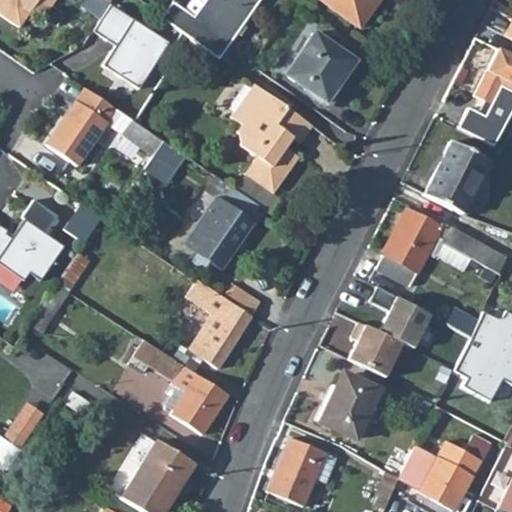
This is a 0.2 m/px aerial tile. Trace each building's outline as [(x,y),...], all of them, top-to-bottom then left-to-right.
[(0,0),(0,14),(19,27),(29,13),(30,11),(41,18),(47,9),(53,0),(0,0)] [(108,1),(106,0),(84,0),(101,11),(108,1)] [(162,16),(160,19),(218,60),(260,0),(205,0),(202,5),(193,18),(184,12),(171,3),(162,16)] [(194,0),(192,0),(184,12),(193,18),(202,5),(194,0)] [(318,0),(358,28),(378,0),(318,0)] [(167,43),(109,5),(91,32),(105,41),(110,34),(118,40),(114,46),(101,66),(137,89),(159,56),(167,43)] [(511,17),(503,36),(511,40),(511,17)] [(352,48),(355,44),(334,29),(331,34),(352,48)] [(324,103),(353,61),(312,33),(282,75),(324,103)] [(159,56),(165,59),(173,46),(167,43),(159,56)] [(511,57),(496,49),(472,96),(482,101),(489,104),(483,116),(476,113),(466,108),(455,129),(491,144),(508,117),(511,108),(511,57)] [(298,144),(311,127),(252,85),(229,116),(240,125),(236,132),(237,146),(255,158),(244,174),(272,193),(297,158),(284,148),(291,139),(298,144)] [(104,124),(114,109),(84,88),(44,145),(75,166),(104,124)] [(489,104),(482,101),(476,113),(483,116),(489,104)] [(119,135),(130,119),(114,109),(104,124),(119,135)] [(507,138),(511,129),(511,119),(508,117),(498,133),(507,138)] [(164,185),(184,156),(130,119),(119,135),(151,156),(142,169),(164,185)] [(459,215),(487,161),(448,142),(421,195),(459,215)] [(270,214),(280,199),(244,174),(233,189),(233,190),(257,206),(270,214)] [(223,204),(248,220),(257,206),(233,190),(223,204)] [(219,270),(252,223),(248,220),(223,204),(214,197),(181,245),(195,254),(207,262),(219,270)] [(83,242),(98,220),(74,203),(57,225),(83,242)] [(441,223),(440,227),(405,209),(373,269),(407,288),(425,254),(433,258),(434,255),(462,272),(469,259),(441,243),(450,228),(441,223)] [(5,231),(0,227),(0,264),(22,280),(27,272),(39,280),(62,245),(22,218),(10,235),(9,238),(3,234),(5,231)] [(498,275),(505,258),(450,228),(441,243),(469,259),(498,275)] [(72,285),(88,261),(76,253),(59,277),(72,285)] [(207,262),(195,254),(190,262),(202,270),(207,262)] [(67,292),(72,285),(59,277),(55,284),(67,292)] [(249,316),(220,297),(195,281),(186,293),(213,311),(187,351),(215,370),(249,316)] [(40,333),(67,292),(55,284),(54,284),(27,325),(40,333)] [(249,316),(258,303),(229,284),(220,297),(249,316)] [(427,316),(374,287),(367,302),(387,312),(376,332),(399,344),(411,349),(427,316)] [(511,315),(504,311),(500,318),(495,320),(481,312),(473,328),(468,339),(466,344),(460,355),(451,372),(464,379),(460,387),(487,403),(499,381),(510,387),(511,382),(511,315)] [(468,339),(473,328),(452,317),(446,326),(468,339)] [(376,332),(357,323),(349,338),(355,341),(346,360),(383,378),(399,344),(376,332)] [(170,381),(180,365),(136,337),(132,342),(138,345),(126,365),(140,375),(146,366),(170,381)] [(195,376),(195,375),(181,366),(170,383),(176,387),(184,392),(171,411),(169,415),(200,435),(226,396),(195,376)] [(353,439),(376,390),(345,375),(338,390),(329,409),(324,407),(317,423),(353,439)] [(329,409),(338,390),(329,386),(312,420),(317,423),(324,407),(329,409)] [(171,411),(184,392),(176,387),(162,406),(171,411)] [(435,404),(440,394),(428,389),(424,398),(435,404)] [(80,414),(87,403),(71,392),(64,403),(80,414)] [(434,406),(435,404),(424,398),(419,408),(430,414),(434,406)] [(440,418),(443,412),(436,408),(432,414),(440,418)] [(0,466),(5,470),(17,453),(18,450),(0,437),(0,466)] [(312,480),(323,454),(287,438),(264,492),(301,507),(312,480)] [(141,511),(161,511),(191,464),(154,440),(119,498),(141,511)] [(450,511),(452,511),(480,461),(443,441),(434,458),(416,491),(415,492),(450,511)] [(434,458),(413,448),(396,478),(396,480),(416,491),(434,458)] [(324,485),(335,459),(323,454),(312,480),(324,485)] [(50,488),(57,479),(30,462),(24,471),(50,488)] [(396,480),(396,478),(385,472),(374,495),(378,496),(386,500),(396,480)] [(511,511),(511,474),(494,511),(495,511),(511,511)] [(382,509),(386,500),(378,496),(373,505),(382,509)]
